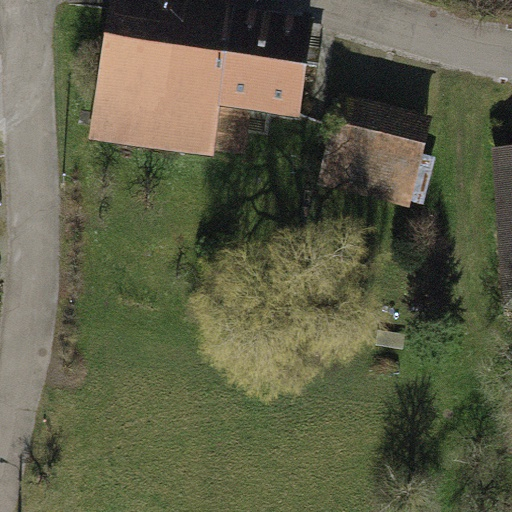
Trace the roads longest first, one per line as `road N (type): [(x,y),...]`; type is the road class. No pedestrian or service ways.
road 1 (residential): [(0,459),(24,337),(34,198),(30,0)]
road 2 (residential): [(311,0),(511,50)]
